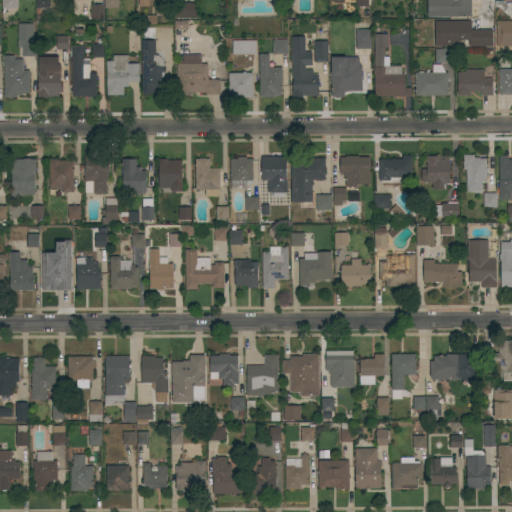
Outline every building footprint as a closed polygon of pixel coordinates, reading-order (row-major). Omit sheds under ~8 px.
[(17,0),(17,9),(2,9),(1,0),(17,0)] [(117,0),(117,8),(104,8),(104,0),(117,0)] [(196,2),(195,18),(174,18),(174,0),(183,0),(183,2),(196,2)] [(470,0),(470,16),(455,16),(455,17),(432,17),(432,0),(470,0)] [(103,5),(103,19),(90,19),(90,5),(103,5)] [(470,20),(470,29),(491,29),(491,46),(471,46),(471,45),(434,46),(434,21),(470,20)] [(511,20),(511,46),(496,46),(495,21),(511,20)] [(177,60),(182,60),(182,54),(174,54),(173,21),(186,21),(186,30),(188,30),(189,55),(200,55),(200,64),(207,64),(207,79),(219,79),(219,94),(205,94),(204,93),(176,93),(176,64),(177,64),(177,60)] [(17,47),(17,24),(32,24),(32,38),(34,38),(34,56),(21,56),(21,47),(17,47)] [(354,29),(370,29),(370,49),(355,49),(354,29)] [(374,96),(374,75),(373,75),(373,34),(387,34),(387,35),(388,35),(388,44),(387,44),(387,48),(384,48),(384,56),(388,56),(388,66),(401,66),(401,73),(404,73),(404,88),(411,88),(411,96),(374,96)] [(56,49),(55,36),(68,36),(68,49),(56,49)] [(318,96),(302,96),(302,97),(291,97),(291,91),(292,91),(292,78),(291,78),(291,37),(304,36),(304,52),(311,52),(311,65),(304,65),(304,69),(312,69),(312,74),(318,74),(318,96)] [(91,58),(91,44),(97,44),(97,39),(103,38),(104,57),(91,58)] [(272,54),(272,39),(287,39),(287,54),(272,54)] [(164,61),(164,66),(165,67),(164,70),(163,72),(160,72),(161,77),(163,77),(163,90),(153,91),(153,94),(141,94),(141,40),(154,40),(154,55),(158,55),(164,61)] [(231,55),(231,41),(255,40),(255,54),(231,55)] [(313,62),(313,41),(327,41),(327,62),(313,62)] [(83,47),(83,59),(82,59),(82,73),(95,73),(96,96),(71,96),(71,47),(83,47)] [(452,48),(452,62),(434,62),(434,49),(452,48)] [(268,54),(268,67),(281,67),(281,91),(280,91),(280,95),(273,95),(273,97),(259,97),(258,54),(268,54)] [(112,61),(112,55),(127,55),(127,64),(138,64),(139,82),(127,82),(128,87),(123,87),(123,95),(106,95),(105,61),(112,61)] [(60,82),(62,82),(62,92),(58,92),(58,96),(47,96),(47,97),(37,97),(36,89),(37,89),(37,70),(38,70),(38,57),(57,57),(57,65),(60,65),(60,82)] [(360,63),(360,65),(361,65),(361,80),(362,80),(362,91),(346,91),(346,92),(343,92),(344,97),(339,97),(339,98),(334,98),(334,97),(330,97),(330,57),(345,57),(345,58),(357,58),(360,63)] [(22,59),(22,70),(29,70),(29,93),(22,93),(22,95),(16,95),(16,97),(12,97),(4,97),(4,96),(3,96),(3,59),(22,59)] [(444,72),(447,72),(447,95),(414,95),(414,72),(431,72),(431,64),(440,64),(444,72)] [(483,69),(483,78),(491,78),(492,95),(480,96),(479,92),(469,92),(469,96),(456,96),(456,91),(457,91),(457,73),(465,72),(465,70),(483,69)] [(511,69),(511,94),(498,95),(498,69),(511,69)] [(251,91),(252,91),(252,98),(227,98),(227,92),(228,92),(228,73),(242,73),(242,71),(245,71),(245,73),(251,73),(251,91)] [(378,159),(400,159),(400,155),(411,155),(411,180),(400,180),(400,181),(389,181),(389,184),(380,184),(380,181),(378,181),(378,159)] [(465,169),(462,169),(462,155),(473,155),(473,157),(479,157),(479,158),(485,158),(485,168),(487,168),(487,173),(485,173),(485,182),(481,182),(481,192),(476,192),(476,193),(474,193),(474,192),(465,192),(465,169)] [(507,155),(507,159),(511,159),(511,196),(505,196),(505,184),(498,184),(498,155),(507,155)] [(236,158),(236,157),(246,156),(246,159),(251,159),(252,181),(251,181),(251,184),(246,184),(246,189),(230,189),(229,159),(236,158)] [(285,156),(285,180),(286,180),(286,192),(284,192),(284,197),(271,197),(271,192),(267,192),(267,180),(260,180),(260,156),(285,156)] [(339,157),(345,157),(345,156),(358,156),(358,157),(368,157),(368,171),(369,171),(370,184),(356,184),(356,187),(344,187),(344,177),(343,177),(343,173),(339,173),(339,157)] [(446,183),(446,189),(443,189),(431,190),(431,183),(426,183),(426,181),(421,181),(421,169),(426,169),(426,162),(425,162),(425,156),(448,156),(448,183),(446,183)] [(84,157),(107,157),(107,166),(108,166),(108,173),(107,173),(107,181),(106,181),(106,193),(100,193),(100,194),(95,194),(95,193),(84,193),(84,157)] [(22,158),(29,158),(29,159),(34,159),(34,194),(11,194),(11,160),(22,160),(22,158)] [(209,158),(209,168),(219,168),(219,189),(218,189),(218,196),(205,196),(204,189),(195,189),(194,159),(209,158)] [(310,202),(290,202),(290,158),(324,158),(324,167),(326,167),(326,174),(324,174),(324,180),(310,180),(310,184),(310,202)] [(66,192),(66,194),(63,194),(63,192),(61,192),(61,189),(60,189),(60,196),(49,196),(48,159),(58,159),(58,160),(72,160),(73,192),(66,192)] [(145,194),(133,194),(133,189),(121,189),(121,159),(136,159),(136,167),(140,167),(140,171),(145,171),(145,194)] [(181,182),(182,182),(182,191),(174,191),(174,193),(172,193),(172,191),(170,191),(170,188),(158,188),(158,159),(167,159),(167,160),(181,160),(181,182)] [(345,188),(345,200),(341,200),(341,205),(332,205),(332,188),(345,188)] [(496,207),(483,207),(483,193),(496,193),(496,207)] [(330,210),(315,210),(315,195),(319,195),(319,194),(329,194),(329,195),(331,195),(330,210)] [(389,195),(389,209),(373,209),(373,195),(389,195)] [(258,210),(244,210),(244,196),(258,196),(258,210)] [(116,224),(101,224),(101,217),(105,217),(105,214),(100,214),(100,209),(105,209),(105,198),(116,198),(116,224)] [(140,207),(142,207),(142,198),(152,198),(152,207),(153,207),(153,220),(151,220),(151,223),(146,223),(146,220),(140,220),(140,207)] [(457,203),(457,217),(441,217),(441,216),(435,216),(435,205),(441,205),(441,203),(457,203)] [(43,205),(43,218),(30,218),(30,205),(43,205)] [(80,219),(67,219),(67,205),(80,205),(80,219)] [(178,207),(179,207),(179,205),(189,205),(189,207),(190,207),(190,220),(178,220),(178,207)] [(404,214),(397,221),(387,212),(395,205),(404,214)] [(227,220),(227,224),(216,224),(216,220),(215,220),(215,206),(227,206),(227,220)] [(137,223),(124,223),(124,213),(137,213),(137,223)] [(180,236),(180,225),(192,225),(192,235),(180,236)] [(227,226),(227,240),(213,241),(213,226),(227,226)] [(415,246),(415,226),(432,226),(433,245),(415,246)] [(373,248),(373,233),(373,228),(385,228),(385,232),(386,232),(387,248),(373,248)] [(72,242),(60,242),(60,229),(72,229),(72,242)] [(131,234),(132,234),(132,229),(136,229),(136,234),(143,234),(144,247),(131,247),(131,234)] [(241,244),(229,244),(228,230),(241,230),(241,244)] [(347,246),(334,246),(334,233),(336,233),(336,231),(342,231),(342,232),(347,232),(347,246)] [(290,232),(303,233),(303,246),(290,246),(290,232)] [(105,247),(94,247),(94,233),(105,233),(105,247)] [(27,247),(27,234),(38,234),(38,247),(27,247)] [(180,234),(180,247),(168,247),(168,234),(180,234)] [(500,260),(498,260),(498,254),(500,254),(500,242),(509,242),(509,239),(511,239),(511,287),(500,287),(500,260)] [(488,257),(495,257),(495,279),(496,279),(496,288),(480,288),(480,282),(468,282),(468,261),(467,261),(467,240),(487,240),(488,257)] [(288,279),(278,280),(274,280),(274,288),(261,288),(261,252),(269,252),(269,247),(287,246),(288,279)] [(223,288),(211,288),(211,283),(196,283),(197,289),(184,290),(184,249),(196,249),(196,258),(209,258),(209,265),(213,265),(213,262),(223,262),(223,288)] [(19,252),(19,259),(26,259),(26,264),(28,264),(28,266),(32,266),(32,275),(33,275),(34,290),(10,290),(10,276),(9,276),(8,252),(19,252)] [(298,259),(316,259),(316,252),(331,252),(331,280),(313,280),(313,283),(308,283),(308,286),(305,286),(305,287),(302,287),(301,286),(298,286),(298,259)] [(54,258),(54,254),(65,254),(65,257),(66,276),(61,276),(61,280),(56,280),(56,288),(43,288),(43,258),(54,258)] [(414,285),(378,286),(378,262),(387,261),(387,264),(402,264),(402,255),(413,254),(414,285)] [(110,257),(110,256),(118,256),(118,257),(119,257),(119,260),(130,260),(130,265),(134,265),(134,267),(137,267),(137,287),(130,287),(130,289),(109,289),(109,257),(110,257)] [(76,289),(75,257),(85,257),(85,258),(93,258),(93,260),(94,260),(94,263),(98,263),(98,271),(100,271),(100,289),(76,289)] [(149,288),(149,258),(158,258),(158,263),(173,263),(173,288),(149,288)] [(249,289),(249,287),(246,287),(246,286),(234,286),(234,267),(233,267),(233,260),(241,260),(241,259),(249,259),(249,262),(257,262),(257,267),(256,267),(257,289),(249,289)] [(350,265),(350,259),(360,259),(360,265),(369,265),(369,286),(340,286),(340,274),(339,274),(339,271),(340,271),(340,265),(350,265)] [(434,259),(434,264),(457,264),(457,272),(461,272),(461,287),(442,287),(442,282),(438,282),(438,283),(434,283),(434,282),(422,282),(422,260),(434,259)] [(497,364),(486,364),(486,353),(497,353),(497,341),(511,341),(511,381),(502,381),(502,376),(497,376),(497,364)] [(352,351),(352,355),(353,355),(353,364),(354,364),(354,387),(329,387),(329,375),(328,375),(328,371),(324,371),(324,364),(325,364),(325,351),(352,351)] [(182,362),(182,360),(189,360),(189,354),(204,354),(204,387),(203,387),(203,401),(192,401),(192,402),(172,402),(171,362),(182,362)] [(237,371),(238,371),(238,383),(233,383),(233,386),(222,386),(222,379),(209,379),(209,355),(218,355),(218,354),(228,354),(229,355),(237,355),(237,371)] [(264,354),(277,354),(278,391),(270,391),(270,394),(263,395),(263,396),(257,396),(257,395),(245,395),(245,382),(246,382),(246,365),(264,365),(264,354)] [(289,373),(282,373),(282,360),(289,359),(289,356),(302,356),(302,354),(317,354),(317,364),(318,364),(318,396),(300,396),(300,391),(290,392),(289,373)] [(374,376),(374,385),(359,385),(359,360),(365,360),(365,359),(373,359),(373,354),(384,354),(384,361),(383,361),(383,376),(374,376)] [(415,375),(403,375),(403,390),(401,390),(401,399),(391,399),(391,390),(390,354),(415,354),(415,375)] [(450,380),(450,378),(449,378),(449,380),(431,380),(431,377),(429,377),(429,361),(433,361),(433,356),(445,356),(445,354),(459,354),(459,380),(450,380)] [(129,355),(129,382),(127,382),(127,384),(124,384),(124,395),(123,395),(123,401),(113,401),(113,406),(104,406),(104,395),(105,395),(105,356),(129,355)] [(154,358),(163,358),(163,371),(166,371),(166,390),(150,390),(150,383),(140,383),(140,355),(154,355),(154,358)] [(92,380),(89,380),(89,382),(88,382),(88,387),(76,388),(76,380),(67,380),(67,356),(92,356),(92,380)] [(18,382),(15,382),(15,385),(11,385),(11,396),(0,396),(0,358),(18,358),(18,382)] [(31,369),(33,369),(33,358),(44,358),(44,366),(55,366),(55,392),(45,392),(45,400),(31,400),(31,369)] [(511,419),(493,419),(493,390),(511,390),(511,419)] [(412,397),(424,396),(425,410),(424,410),(424,413),(416,413),(416,410),(412,410),(412,397)] [(437,404),(440,404),(440,415),(437,415),(437,420),(426,420),(426,410),(425,410),(425,396),(436,396),(436,397),(437,397),(437,404)] [(243,417),(238,417),(238,411),(230,411),(230,397),(243,397),(243,417)] [(333,412),(321,412),(321,398),(333,398),(333,412)] [(388,398),(388,411),(387,411),(387,415),(377,415),(377,411),(376,411),(376,398),(388,398)] [(101,421),(88,421),(88,414),(89,414),(88,401),(101,401),(101,421)] [(135,422),(123,422),(123,402),(134,402),(135,422)] [(27,422),(15,422),(15,403),(27,403),(27,422)] [(52,419),(52,406),(64,406),(64,419),(52,419)] [(152,420),(135,420),(135,407),(152,406),(152,420)] [(300,420),(283,420),(283,406),(300,406),(300,420)] [(0,416),(0,407),(11,407),(11,416),(0,416)] [(266,441),(266,427),(273,427),(273,423),(280,423),(280,441),(266,441)] [(350,423),(350,429),(351,429),(352,442),(339,442),(339,429),(341,429),(341,423),(350,423)] [(495,425),(495,446),(483,446),(482,425),(495,425)] [(15,432),(17,432),(17,426),(26,426),(26,433),(27,433),(27,446),(15,446),(15,432)] [(206,441),(206,427),(224,427),(224,441),(206,441)] [(300,427),(314,427),(314,441),(300,441),(300,427)] [(170,428),(182,428),(182,445),(170,445),(170,428)] [(387,445),(375,445),(375,429),(387,429),(387,445)] [(89,446),(88,430),(100,430),(101,445),(89,446)] [(52,433),(64,432),(64,446),(52,446),(52,433)] [(133,445),(132,432),(121,432),(121,445),(133,445)] [(136,445),(136,432),(148,432),(148,444),(136,445)] [(511,450),(511,433),(511,480),(511,482),(508,482),(508,485),(498,485),(498,458),(496,458),(496,446),(498,446),(498,445),(509,445),(509,446),(511,446),(511,456),(511,450)] [(461,435),(461,447),(449,447),(449,435),(461,435)] [(424,448),(412,448),(412,436),(425,436),(424,448)] [(463,439),(472,439),(472,450),(485,450),(485,466),(490,466),(490,485),(483,485),(483,489),(472,489),(472,488),(466,488),(466,455),(463,455),(463,439)] [(354,448),(376,448),(376,461),(380,460),(380,488),(371,488),(371,489),(363,489),(363,488),(362,489),(358,489),(357,488),(355,488),(354,448)] [(0,451),(11,451),(11,460),(14,460),(14,462),(19,462),(19,479),(11,479),(9,482),(9,490),(0,490),(0,451)] [(57,480),(46,480),(47,491),(35,491),(34,480),(33,480),(33,461),(36,461),(36,452),(52,451),(52,461),(56,461),(57,480)] [(308,485),(300,485),(300,489),(284,489),(284,466),(285,466),(285,462),(294,462),(294,464),(300,464),(300,455),(302,455),(302,453),(305,453),(305,455),(307,455),(308,485)] [(72,466),(72,455),(84,454),(84,466),(92,466),(92,487),(87,487),(87,491),(70,491),(70,466),(72,466)] [(216,459),(216,457),(226,457),(226,464),(230,464),(230,472),(241,472),(241,494),(212,494),(212,473),(211,473),(211,459),(216,459)] [(400,463),(400,457),(413,457),(413,461),(419,461),(419,463),(421,463),(421,478),(417,478),(417,488),(392,489),(391,463),(400,463)] [(275,493),(248,494),(248,474),(257,474),(257,466),(260,466),(260,458),(269,458),(269,461),(275,461),(275,493)] [(451,483),(451,488),(442,488),(442,484),(429,484),(428,458),(451,458),(451,467),(455,467),(455,472),(456,472),(456,483),(451,483)] [(348,460),(348,489),(344,489),(344,490),(339,490),(339,489),(335,489),(335,487),(318,487),(317,460),(348,460)] [(205,486),(188,486),(188,488),(184,488),(184,490),(175,490),(175,486),(176,486),(175,473),(175,466),(180,466),(180,462),(194,462),(194,461),(205,461),(205,486)] [(149,463),(149,467),(151,467),(151,466),(166,465),(166,471),(166,488),(143,489),(142,463),(149,463)] [(129,490),(106,490),(106,465),(128,465),(129,490)]
